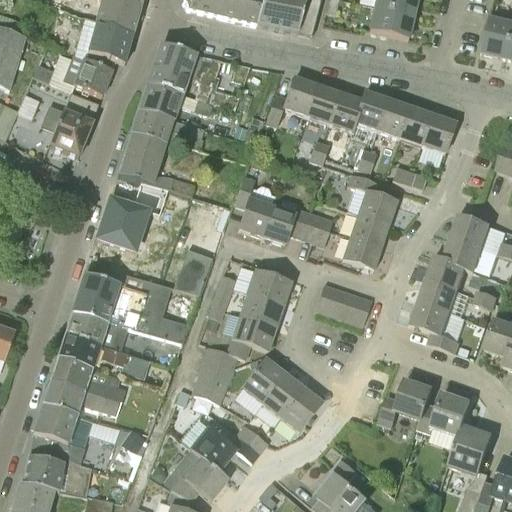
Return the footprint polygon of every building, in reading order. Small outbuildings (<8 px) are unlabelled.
[(85,23),(131,39),(142,2),(136,0),(91,0),(88,12),(61,3),(58,14),(85,23)] [(186,15),(219,22),(223,0),(183,0),(181,7),(186,15)] [(223,0),(219,22),(255,31),(262,0),(223,0)] [(262,0),(255,31),(283,36),(296,39),(306,0),(262,0)] [(339,3),(329,0),(325,16),(335,18),(339,3)] [(376,0),(373,12),(412,20),(417,0),(376,0)] [(412,20),(373,12),(368,35),(407,44),(412,20)] [(25,26),(2,19),(0,28),(0,30),(22,37),(25,26)] [(71,61),(110,75),(114,67),(123,69),(131,39),(85,23),(81,37),(79,36),(73,59),(72,59),(71,61)] [(481,58),(506,64),(511,38),(511,27),(489,23),(481,58)] [(0,33),(0,91),(9,95),(26,41),(0,33)] [(188,83),(194,84),(201,62),(200,61),(199,64),(194,62),(194,59),(160,49),(146,89),(183,99),(188,83)] [(71,61),(62,85),(72,90),(100,102),(110,75),(71,61)] [(231,76),(233,68),(229,67),(223,66),(220,72),(231,76)] [(47,88),(53,75),(37,69),(32,81),(47,88)] [(194,102),(207,106),(210,97),(209,97),(214,79),(202,75),(196,94),(197,94),(194,102)] [(283,114),(305,122),(316,90),(293,82),(286,103),(274,100),(265,128),(266,128),(273,131),(277,132),(283,114)] [(137,117),(174,127),(174,125),(179,112),(209,120),(212,108),(207,106),(194,102),(183,99),(146,89),(137,117)] [(305,122),(327,129),(338,98),(316,90),(305,122)] [(355,129),(376,136),(386,104),(363,96),(360,105),(361,106),(354,128),(355,129)] [(62,115),(50,110),(41,132),(54,137),(48,151),(77,163),(91,128),(97,109),(70,98),(64,115),(62,114),(62,115)] [(338,98),(327,129),(352,138),(355,129),(354,128),(361,106),(360,105),(338,98)] [(376,136),(398,143),(409,112),(386,104),(376,136)] [(19,115),(0,106),(0,145),(3,147),(19,115)] [(398,143),(420,151),(431,119),(409,112),(398,143)] [(200,143),(203,134),(203,133),(174,125),(174,127),(137,117),(129,140),(164,150),(166,145),(170,146),(169,150),(175,152),(176,148),(183,150),(199,155),(203,144),(200,143)] [(431,119),(420,151),(444,159),(454,127),(431,119)] [(243,142),(255,146),(263,124),(251,120),(246,134),(243,142)] [(246,134),(237,130),(233,141),(243,144),(243,142),(246,134)] [(116,181),(191,202),(195,188),(167,180),(156,180),(164,150),(129,140),(116,181)] [(311,156),(325,160),(328,149),(315,145),(311,156)] [(254,150),(245,147),(240,161),(249,165),(254,150)] [(494,174),(506,178),(511,161),(511,151),(503,148),(494,174)] [(358,165),(372,170),(376,158),(362,154),(358,165)] [(325,160),(311,156),(308,165),(322,170),(325,160)] [(270,164),(255,159),(251,169),(266,175),(270,164)] [(372,170),(358,165),(356,173),(369,178),(372,170)] [(391,186),(401,189),(406,176),(396,172),(391,186)] [(401,189),(410,192),(414,179),(406,176),(401,189)] [(356,220),(388,230),(395,207),(374,200),(378,188),(349,179),(346,190),(364,197),(356,220)] [(414,179),(410,192),(421,196),(425,182),(414,179)] [(237,235),(260,242),(271,209),(249,202),(255,184),(243,180),(233,210),(244,214),(237,235)] [(97,244),(134,255),(146,216),(109,204),(97,244)] [(287,239),(299,243),(308,216),(297,212),(295,217),(271,209),(260,242),(284,250),(287,239)] [(0,246),(17,250),(25,219),(0,213),(0,246)] [(299,243),(311,247),(320,220),(308,216),(299,243)] [(320,220),(311,247),(323,251),(332,224),(320,220)] [(349,242),(380,252),(388,230),(356,220),(349,242)] [(450,244),(481,254),(489,231),(458,220),(450,244)] [(380,252),(349,242),(341,265),(372,276),(380,252)] [(465,275),(473,277),(481,254),(450,244),(442,264),(442,266),(464,273),(464,274),(465,275)] [(497,260),(511,264),(511,250),(502,247),(497,260)] [(172,293),(198,300),(211,263),(187,254),(172,293)] [(458,296),(465,275),(464,274),(464,273),(442,266),(442,264),(433,261),(425,285),(458,296)] [(162,321),(170,297),(87,269),(71,318),(125,333),(181,348),(187,328),(162,321)] [(246,299),(282,311),(290,289),(254,276),(246,299)] [(211,308),(225,313),(236,284),(222,279),(211,308)] [(418,307),(450,318),(458,296),(425,285),(418,307)] [(314,315),(327,319),(335,294),(323,290),(314,315)] [(327,319),(338,323),(346,298),(335,294),(327,319)] [(472,307),(482,311),(487,297),(477,294),(472,307)] [(487,297),(482,311),(493,314),(497,301),(487,297)] [(338,323),(350,327),(359,302),(346,298),(338,323)] [(238,321),(275,333),(282,311),(246,299),(238,321)] [(359,302),(350,327),(362,331),(370,306),(359,302)] [(455,358),(459,345),(443,340),(450,318),(418,307),(410,330),(430,337),(427,348),(455,358)] [(217,324),(219,325),(222,315),(224,316),(225,313),(211,308),(207,320),(217,324)] [(64,341),(119,356),(125,333),(71,318),(64,341)] [(203,363),(232,374),(236,362),(244,365),(249,350),(267,356),(275,333),(238,321),(228,318),(221,338),(232,341),(226,357),(208,351),(203,363)] [(213,335),(217,324),(207,320),(203,332),(213,335)] [(484,355),(506,362),(507,363),(511,348),(511,327),(495,322),(484,355)] [(0,333),(0,364),(4,365),(13,338),(0,333)] [(129,359),(119,356),(64,341),(56,363),(93,373),(96,364),(125,372),(125,371),(137,374),(141,363),(129,359)] [(458,347),(455,358),(469,363),(473,352),(458,347)] [(503,371),(511,374),(511,348),(507,363),(506,362),(503,371)] [(49,385),(113,405),(118,391),(120,382),(93,373),(56,363),(49,385)] [(231,377),(232,374),(203,363),(199,375),(227,385),(231,377)] [(241,394),(258,407),(260,409),(284,379),(264,364),(241,394)] [(224,399),(228,386),(227,385),(199,375),(194,388),(224,399)] [(278,423),(279,423),(303,393),(284,379),(260,409),(256,415),(254,418),(272,432),(278,423)] [(116,420),(121,407),(113,405),(49,385),(41,409),(76,420),(80,410),(116,420)] [(421,425),(426,409),(431,394),(405,385),(398,406),(386,402),(378,427),(392,432),(397,417),(420,425),(416,434),(417,435),(421,425)] [(220,409),(224,399),(194,388),(190,398),(220,409)] [(303,393),(279,423),(297,438),(321,407),(303,393)] [(174,405),(185,414),(192,406),(181,397),(174,405)] [(457,442),(461,430),(469,407),(442,398),(437,413),(426,409),(421,425),(417,435),(431,440),(433,434),(457,442)] [(30,455),(80,470),(80,469),(84,452),(92,426),(77,421),(76,420),(41,409),(32,438),(33,438),(30,455)] [(189,454),(218,476),(235,455),(251,468),(258,458),(235,439),(229,434),(222,442),(207,430),(206,431),(198,425),(182,444),(190,451),(188,453),(189,454)] [(235,439),(258,458),(266,448),(242,429),(235,439)] [(448,471),(459,475),(462,471),(478,476),(490,440),(461,430),(457,442),(458,442),(448,471)] [(146,444),(145,444),(130,433),(119,448),(135,460),(146,444)] [(340,459),(332,452),(326,459),(334,466),(340,459)] [(180,479),(179,480),(170,492),(169,493),(173,496),(190,506),(198,496),(209,506),(227,484),(218,476),(189,454),(173,474),(180,479)] [(80,469),(80,470),(30,455),(29,462),(27,462),(22,489),(55,495),(55,496),(58,496),(59,496),(86,501),(90,475),(97,477),(98,474),(80,469)] [(511,511),(511,464),(505,463),(496,489),(485,485),(481,497),(475,511),(489,511),(493,502),(504,505),(502,511),(511,511)] [(357,478),(341,464),(330,478),(333,480),(316,501),(319,503),(325,509),(322,511),(312,511),(311,511),(362,511),(368,504),(349,488),(357,478)] [(150,480),(161,487),(165,480),(164,473),(157,469),(150,480)] [(50,511),(55,496),(55,495),(22,489),(17,488),(10,511),(50,511)] [(475,511),(481,497),(467,492),(460,511),(475,511)] [(111,511),(112,506),(87,501),(84,511),(111,511)]
